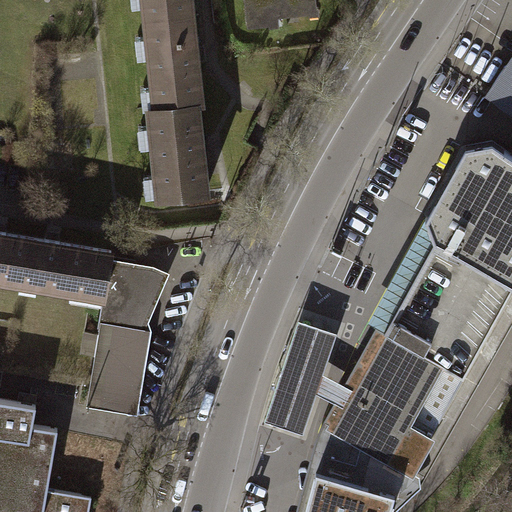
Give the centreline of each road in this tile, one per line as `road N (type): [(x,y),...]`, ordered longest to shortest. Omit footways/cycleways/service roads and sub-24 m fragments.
road 1 (primary): [(183,511),(276,248),(325,151),(423,0)]
road 2 (unknown): [(439,114),(376,227)]
